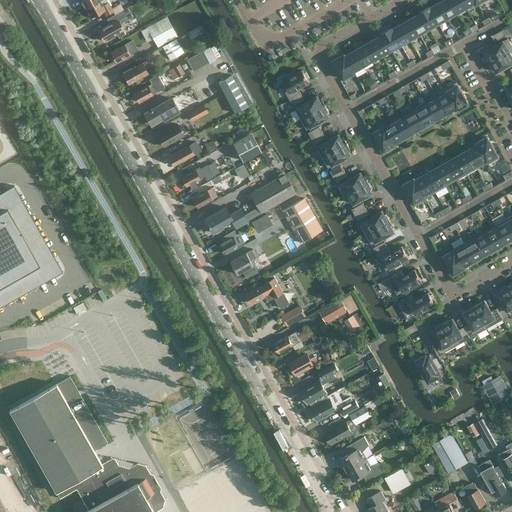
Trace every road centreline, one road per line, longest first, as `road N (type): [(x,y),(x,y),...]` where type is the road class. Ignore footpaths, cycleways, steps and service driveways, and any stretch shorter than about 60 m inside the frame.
road 1 (tertiary): [(331,511),(38,0)]
road 2 (residential): [(347,110),(316,53),(407,0)]
road 3 (residential): [(418,237),(347,110)]
road 4 (residential): [(511,260),(448,294),(418,237)]
road 5 (residential): [(347,110),(465,46)]
